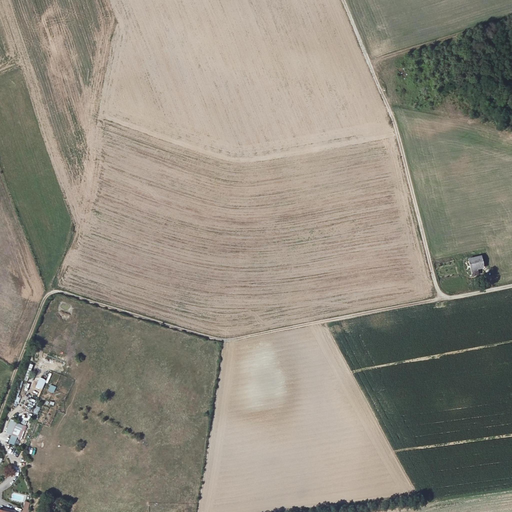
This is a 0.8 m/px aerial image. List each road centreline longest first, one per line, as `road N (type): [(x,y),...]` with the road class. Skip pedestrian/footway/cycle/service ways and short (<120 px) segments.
road 1 (track): [(444,298),(221,340),(51,292),(0,415)]
road 2 (track): [(342,0),(397,133),(444,298)]
